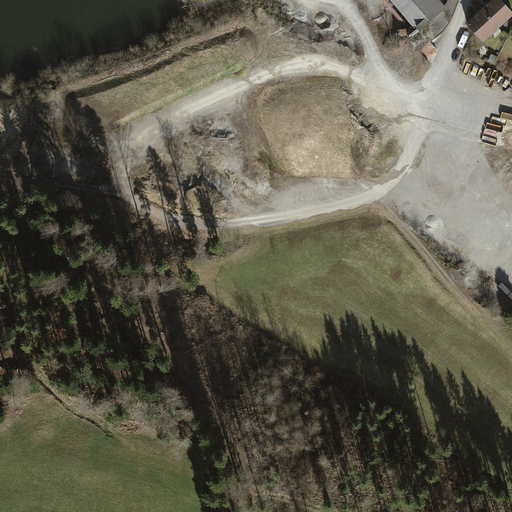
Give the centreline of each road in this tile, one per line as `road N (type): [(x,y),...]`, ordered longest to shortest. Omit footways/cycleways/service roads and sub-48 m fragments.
road 1 (track): [(0,179),(169,150),(259,211),(306,211),(366,194),(392,175),(432,122)]
road 2 (track): [(511,231),(426,201),(392,175)]
